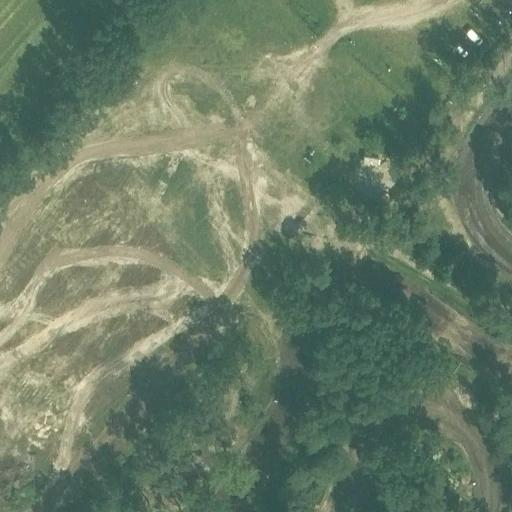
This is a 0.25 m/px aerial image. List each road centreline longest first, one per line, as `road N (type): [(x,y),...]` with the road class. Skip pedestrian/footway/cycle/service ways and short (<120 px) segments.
road 1 (unknown): [(378,272),(204,148),(169,137),(126,157),(0,303)]
road 2 (unknown): [(0,325),(20,353),(39,352),(62,340),(127,249),(153,235),(199,235),(226,242),(268,276),(286,316),(297,376)]
